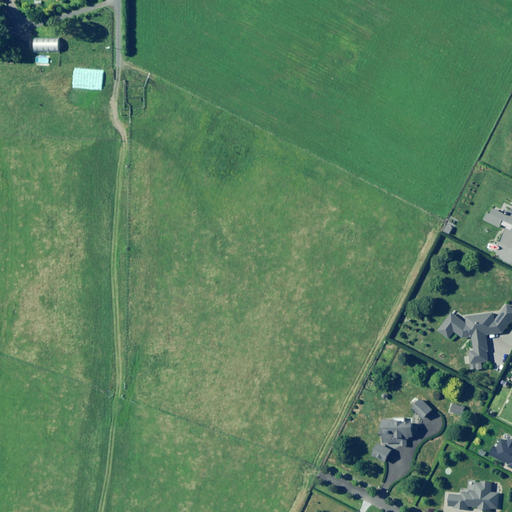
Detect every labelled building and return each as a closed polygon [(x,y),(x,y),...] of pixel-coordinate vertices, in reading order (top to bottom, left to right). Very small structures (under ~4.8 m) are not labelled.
[(58,53),(59,39),(33,38),(33,51),(58,53)] [(51,56),(37,55),(36,65),(50,66),(51,56)] [(511,213),(510,217),(491,208),(485,221),(499,227),(500,224),(506,226),(499,242),(511,247),(511,213)] [(511,323),(511,306),(509,304),(497,318),(496,312),(463,316),(454,310),(439,331),(451,339),(455,332),(464,338),(473,338),(474,351),(470,351),(471,370),(484,369),(483,363),(490,362),(488,335),(504,333),(511,323)] [(419,398),(411,407),(424,418),(432,409),(419,398)] [(466,407),(452,404),(450,413),(463,416),(466,407)] [(415,437),(415,419),(412,419),(412,417),(395,417),(395,419),(381,419),(381,437),(395,437),(395,439),(400,439),(400,446),(409,446),(409,439),(411,439),(411,437),(415,437)] [(506,468),(511,470),(511,435),(506,433),(503,439),(501,438),(497,446),(494,444),(489,455),(508,464),(506,468)] [(380,451),(378,456),(383,459),(385,454),(390,457),(394,449),(380,442),(376,449),(380,451)] [(448,495),(447,506),(453,506),(453,508),(467,509),(468,507),(478,508),(478,509),(491,510),(491,509),(498,509),(499,493),(491,492),(492,482),(475,481),(475,493),(460,492),(460,495),(448,495)]
